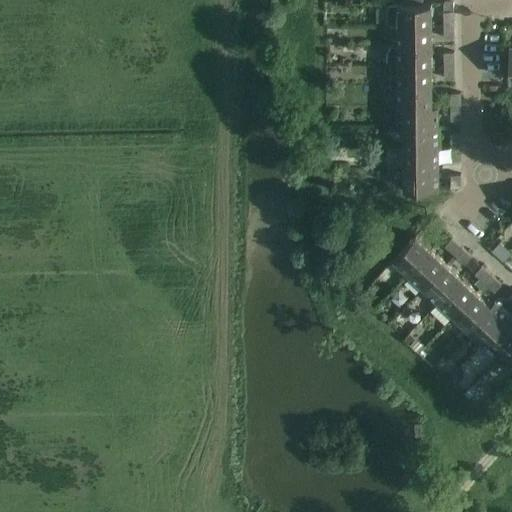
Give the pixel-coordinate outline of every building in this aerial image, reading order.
[(445,1),(445,25),(455,25),(455,10),(454,10),(454,2),(445,1)] [(392,24),(399,24),(399,25),(424,25),(432,25),(432,4),(399,4),(398,2),(391,2),(388,6),(388,21),(392,24)] [(399,25),(399,39),(399,44),(432,44),(432,25),(424,25),(399,25)] [(445,37),(455,37),(455,25),(445,25),(445,37)] [(392,65),(399,65),(432,65),(432,44),(399,44),(394,44),(388,50),(387,60),(392,65)] [(445,51),(445,64),(455,64),(455,51),(445,51)] [(445,78),(456,78),(455,64),(445,64),(445,78)] [(399,65),(399,85),(432,85),(432,65),(399,65)] [(387,76),(378,76),(378,85),(387,85),(387,76)] [(432,85),(399,85),(399,106),(405,106),(432,106),(432,85)] [(451,92),(451,105),(461,105),(461,92),(451,92)] [(452,119),(462,119),(461,105),(451,105),(445,105),(445,112),(451,113),(452,119)] [(432,106),(405,106),(405,107),(405,127),(439,127),(439,106),(432,106)] [(439,127),(405,127),(405,145),(439,145),(439,127)] [(452,133),(452,145),(462,145),(462,133),(452,133)] [(439,145),(405,145),(405,148),(405,163),(405,165),(405,167),(439,167),(439,160),(439,148),(439,145)] [(452,159),(462,159),(462,145),(452,145),(452,159)] [(439,167),(405,167),(405,188),(406,188),(409,188),(440,188),(439,167)] [(452,173),(452,187),(462,187),(462,173),(452,173)] [(436,235),(443,228),(433,218),(426,226),(436,235)] [(417,234),(394,259),(407,272),(431,248),(417,234)] [(446,245),(456,254),(463,246),(453,237),(446,245)] [(500,242),(492,250),(504,261),(511,253),(503,244),(500,242)] [(465,263),(473,256),(463,246),(456,254),(465,263)] [(431,248),(407,272),(422,285),(422,286),(424,287),(425,286),(432,278),(447,263),(444,260),(442,259),(431,248)] [(425,286),(424,287),(438,300),(460,275),(447,263),(432,278),(425,286)] [(476,272),(485,281),(492,274),(483,265),(476,272)] [(495,291),(502,284),(492,274),(485,281),(495,291)] [(460,275),(438,300),(439,301),(453,314),(453,315),(476,290),(460,275)] [(476,290),(453,315),(468,328),(471,324),(491,304),(477,291),(476,290)] [(491,304),(471,324),(473,325),(487,339),(510,314),(509,313),(500,305),(495,300),(491,304)] [(511,315),(510,314),(487,339),(502,353),(511,342),(511,315)] [(511,342),(502,353),(511,362),(511,342)]
